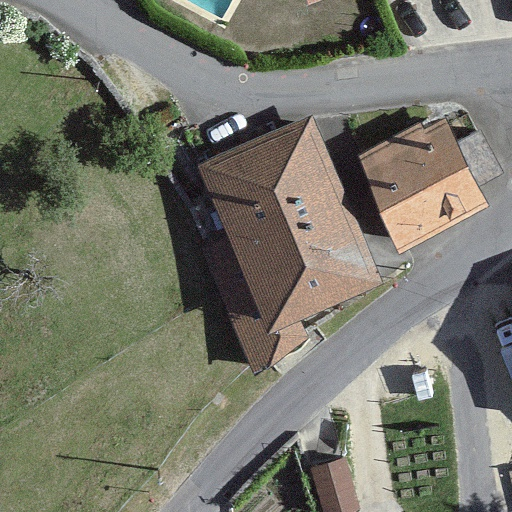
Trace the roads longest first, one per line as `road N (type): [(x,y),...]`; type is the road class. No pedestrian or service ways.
road 1 (residential): [(511,71),(256,95),(70,0)]
road 2 (residential): [(511,231),(289,400),(188,511)]
